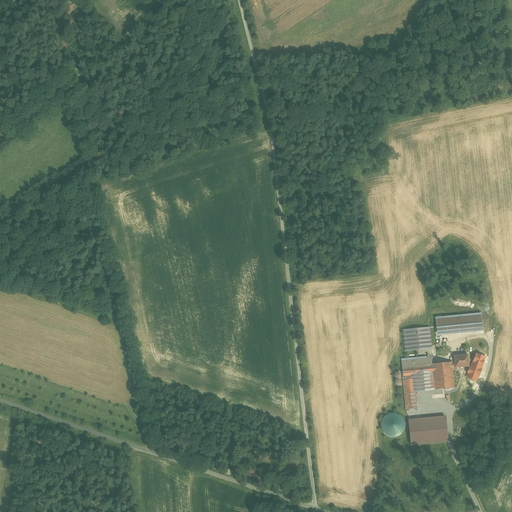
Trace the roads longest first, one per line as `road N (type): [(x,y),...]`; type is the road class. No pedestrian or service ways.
road 1 (unclassified): [(316,509),(285,213),(240,0)]
road 2 (unclassified): [(0,400),(316,509)]
road 3 (track): [(0,140),(168,0)]
